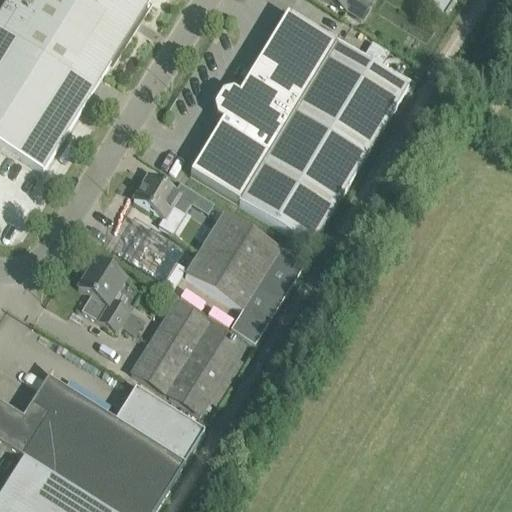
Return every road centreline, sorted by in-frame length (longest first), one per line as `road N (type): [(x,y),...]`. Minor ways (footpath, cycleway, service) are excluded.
road 1 (track): [(165,511),(481,0)]
road 2 (unclassified): [(0,271),(30,264),(49,248),(207,0)]
